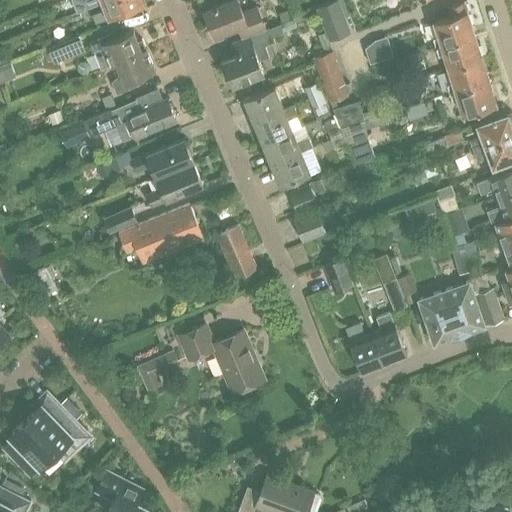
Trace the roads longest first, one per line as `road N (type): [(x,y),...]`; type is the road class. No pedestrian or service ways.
road 1 (residential): [(172,0),(336,393)]
road 2 (residential): [(336,393),(481,337),(511,333)]
